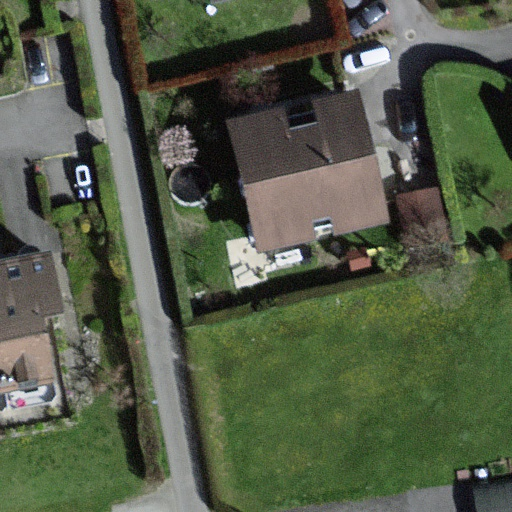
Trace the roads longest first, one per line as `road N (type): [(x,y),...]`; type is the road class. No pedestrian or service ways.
road 1 (residential): [(99,0),(194,511)]
road 2 (residential): [(406,35),(415,165)]
